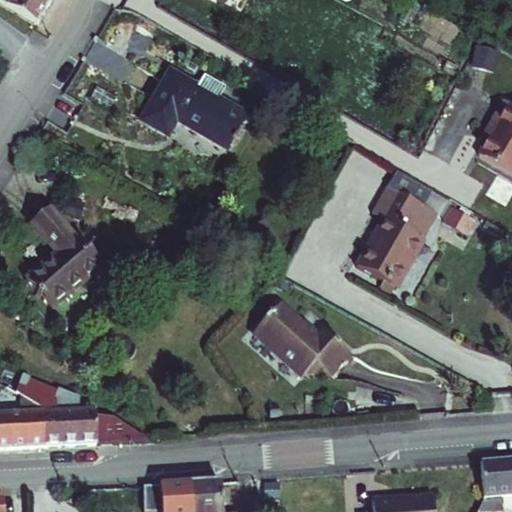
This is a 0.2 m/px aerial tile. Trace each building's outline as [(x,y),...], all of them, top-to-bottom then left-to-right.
[(0,0),(0,8),(43,32),(60,0),(0,0)] [(231,0),(211,0),(226,9),(231,0)] [(208,79),(201,91),(175,76),(147,125),(170,138),(178,123),(230,152),(250,118),(219,101),(226,89),(208,79)] [(493,131),(502,136),(486,163),(511,178),(511,108),(508,106),(493,131)] [(399,292),(427,244),(412,235),(427,211),(391,190),(376,215),(387,222),(360,269),(399,292)] [(471,234),(477,218),(455,210),(449,226),(471,234)] [(31,228),(56,257),(28,280),(38,293),(35,295),(42,303),(44,300),(55,313),(105,270),(78,237),(75,240),(50,211),(31,228)] [(323,374),(333,383),(354,362),(329,335),(323,341),(316,332),(310,337),(281,307),(255,333),(300,380),(304,377),(318,379),(323,374)] [(25,397),(25,401),(48,414),(48,451),(117,449),(117,425),(113,426),(113,423),(99,423),(99,416),(58,416),(57,406),(63,400),(35,384),(30,392),(23,388),(20,394),(25,397)] [(25,418),(0,417),(0,451),(48,451),(48,414),(25,401),(25,418)] [(511,464),(482,467),(486,503),(511,499),(511,464)] [(221,511),(221,485),(190,486),(191,511),(221,511)] [(191,511),(190,486),(142,489),(142,511),(191,511)] [(375,505),(374,511),(435,511),(435,502),(375,505)]
